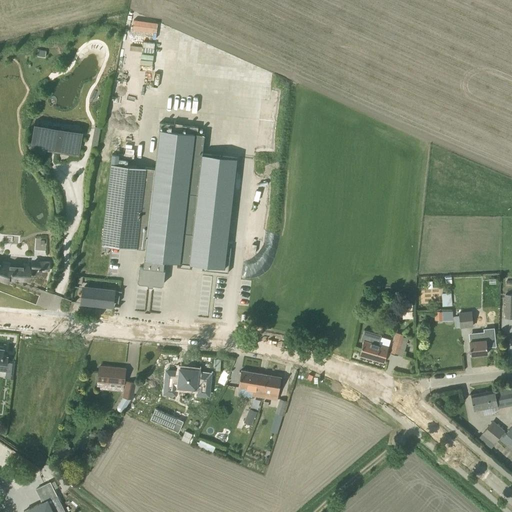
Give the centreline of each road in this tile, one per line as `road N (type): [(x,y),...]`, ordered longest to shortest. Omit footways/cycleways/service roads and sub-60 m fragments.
road 1 (tertiary): [(398,402),(307,358),(254,344),(0,320)]
road 2 (unknown): [(50,324),(76,218),(73,167)]
road 3 (tertiary): [(511,499),(398,402)]
road 4 (track): [(318,511),(419,419)]
road 5 (unclassified): [(398,402),(425,384),(511,374)]
